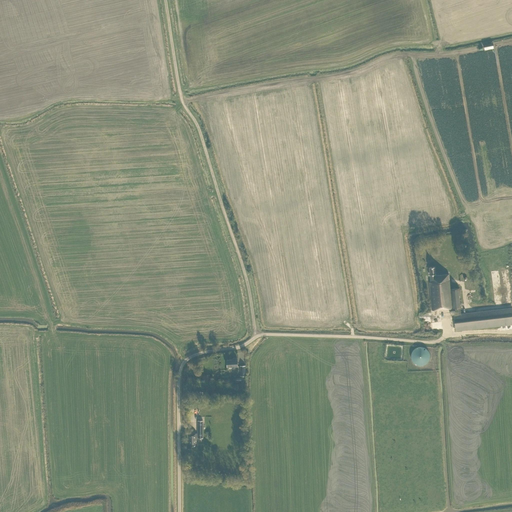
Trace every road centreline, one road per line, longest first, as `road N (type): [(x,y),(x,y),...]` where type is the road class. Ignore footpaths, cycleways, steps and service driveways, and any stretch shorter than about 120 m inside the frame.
road 1 (track): [(255,337),(243,274),(182,111),(164,0)]
road 2 (unclassified): [(179,511),(180,368),(198,353),(255,337)]
